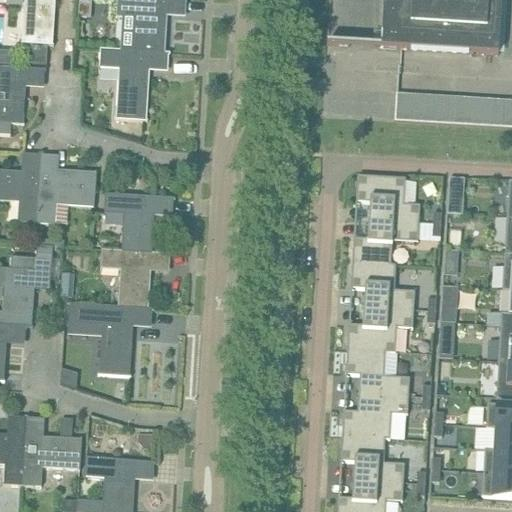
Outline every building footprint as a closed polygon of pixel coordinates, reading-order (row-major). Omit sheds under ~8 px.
[(24,0),(22,46),(53,48),(53,47),(52,47),(55,0),(24,0)] [(90,20),(91,0),(78,0),(78,19),(90,20)] [(136,16),(134,53),(133,53),(164,55),(167,12),(185,13),(186,2),(187,2),(187,0),(116,0),(116,15),(136,16)] [(498,56),(501,0),(383,0),(380,49),(498,56)] [(170,55),(164,55),(133,53),(134,53),(100,51),(98,70),(118,71),(116,120),(114,120),(114,121),(124,122),(139,123),(147,123),(147,122),(146,122),(149,67),(168,68),(168,57),(169,57),(170,55)] [(0,136),(9,137),(10,126),(24,127),(24,126),(23,125),(25,89),(26,83),(44,84),(44,73),(46,73),(46,71),(26,70),(0,68),(0,136)] [(415,97),(413,124),(437,125),(438,98),(415,97)] [(139,123),(124,122),(124,130),(139,131),(139,123)] [(16,224),(36,226),(41,156),(39,156),(39,157),(28,156),(27,174),(0,172),(0,203),(17,204),(16,224)] [(41,156),(36,226),(55,227),(56,207),(68,208),(94,209),(96,178),(96,174),(57,172),(52,172),(53,158),(42,157),(42,156),(41,156)] [(369,204),(368,222),(418,225),(419,209),(403,208),(404,182),(356,179),(355,203),(369,204)] [(124,217),(122,253),(152,255),(154,212),(173,213),(173,202),(175,202),(175,200),(105,195),(104,215),(124,217)] [(448,203),(447,215),(462,216),(463,204),(448,203)] [(433,215),(433,226),(441,227),(441,215),(433,215)] [(417,246),(418,225),(368,222),(367,241),(353,240),(351,266),(390,268),(391,244),(417,246)] [(440,239),(441,227),(433,226),(432,239),(440,239)] [(36,240),(36,248),(53,249),(64,249),(64,244),(64,242),(36,240)] [(0,270),(0,290),(4,291),(2,314),(0,314),(0,327),(2,327),(27,329),(33,329),(33,328),(32,328),(34,291),(35,285),(48,286),(48,292),(47,294),(50,294),(52,261),(52,252),(53,249),(36,248),(35,259),(10,258),(9,271),(0,270)] [(118,309),(148,310),(151,268),(169,269),(170,258),(171,258),(171,256),(152,255),(122,253),(102,252),(101,271),(121,272),(118,309)] [(445,252),(444,259),(457,260),(457,253),(445,252)] [(511,255),(504,255),(502,292),(511,292),(511,255)] [(394,268),(390,268),(351,266),(350,290),(364,291),(363,309),(413,312),(414,295),(393,294),(394,268)] [(511,292),(502,292),(502,293),(511,293),(510,316),(501,315),(500,328),(511,328),(511,292)] [(70,301),(71,293),(59,293),(58,301),(70,301)] [(435,313),(436,302),(428,301),(427,313),(435,313)] [(58,305),(58,317),(68,318),(67,325),(83,326),(102,327),(100,356),(99,376),(98,376),(98,377),(131,379),(131,378),(130,378),(133,328),(133,323),(151,324),(152,313),(153,313),(153,311),(148,310),(118,309),(103,308),(84,307),(68,306),(58,305)] [(412,332),(413,312),(363,309),(362,327),(348,327),(346,352),(394,354),(396,331),(412,332)] [(441,310),(440,324),(454,325),(455,311),(441,310)] [(435,326),(435,313),(427,313),(426,325),(435,326)] [(27,330),(27,329),(2,327),(0,327),(0,383),(4,384),(5,382),(3,382),(6,340),(24,341),(25,330),(27,330)] [(511,328),(500,328),(498,365),(511,365),(511,328)] [(439,348),(438,360),(452,361),(453,349),(439,348)] [(394,356),(394,354),(346,352),(345,377),(359,377),(358,396),(408,399),(409,381),(383,380),(384,356),(394,356)] [(511,365),(498,365),(496,400),(511,401),(511,365)] [(423,388),(422,399),(430,400),(431,388),(423,388)] [(406,418),(408,399),(358,396),(357,414),(343,413),(341,439),(389,442),(391,417),(406,418)] [(429,412),(430,400),(422,399),(421,412),(429,412)] [(511,407),(487,406),(486,430),(495,431),(511,431),(511,407)] [(434,426),(442,427),(443,415),(435,415),(434,426)] [(4,488),(22,489),(26,418),(25,418),(24,420),(14,419),(12,437),(0,436),(0,467),(5,468),(4,488)] [(28,418),(26,418),(22,489),(42,490),(43,471),(80,473),(82,440),(80,440),(80,441),(37,439),(38,420),(28,420),(28,418)] [(441,439),(442,427),(434,426),(433,438),(441,439)] [(484,451),(484,452),(511,453),(511,431),(495,431),(494,452),(484,451)] [(150,435),(138,434),(138,437),(144,449),(147,449),(150,435)] [(388,466),(389,442),(341,439),(340,463),(354,464),(353,482),(403,485),(404,467),(388,466)] [(511,476),(511,453),(484,452),(483,475),(511,476)] [(132,511),(135,476),(153,477),(154,467),(155,467),(155,464),(85,459),(84,479),(105,481),(103,504),(77,503),(76,511),(132,511)] [(431,472),(439,472),(440,460),(432,459),(431,472)] [(439,484),(439,472),(431,472),(431,484),(439,484)] [(418,474),(417,486),(425,486),(426,475),(418,474)] [(511,500),(511,476),(483,475),(482,499),(511,500)] [(401,504),(403,485),(353,482),(352,500),(338,500),(336,511),(384,511),(385,503),(401,504)] [(424,499),(425,486),(417,486),(416,498),(424,499)]
